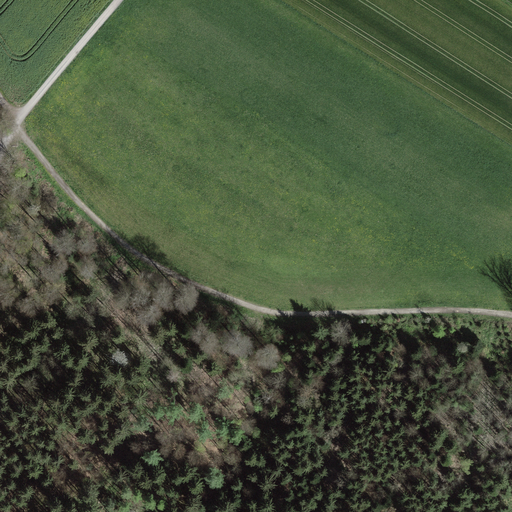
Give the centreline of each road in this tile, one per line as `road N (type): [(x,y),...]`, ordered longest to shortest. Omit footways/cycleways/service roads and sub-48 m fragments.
road 1 (track): [(15,123),(61,184),(123,243),(157,268),(256,312),(511,318)]
road 2 (track): [(118,0),(15,123)]
